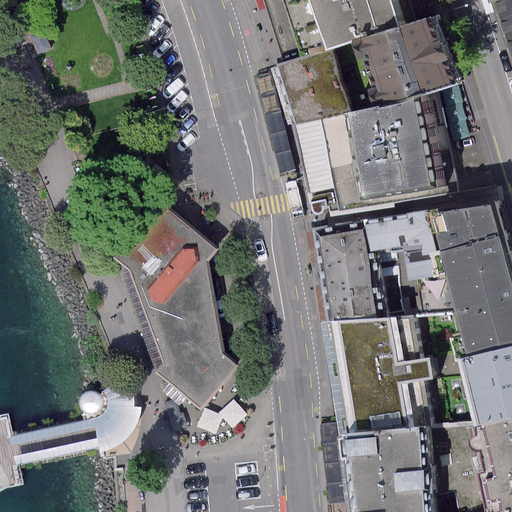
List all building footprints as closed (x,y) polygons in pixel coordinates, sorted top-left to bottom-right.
[(347,48),(333,0),(267,0),(288,66),(347,48)] [(412,0),(333,0),(347,48),(376,38),(420,24),(412,0)] [(420,24),(376,38),(395,105),(431,95),(463,85),(441,17),(420,24)] [(38,53),(52,47),(45,29),(31,34),(38,53)] [(304,128),(358,113),(395,105),(376,38),(347,48),(288,66),(297,96),(304,128)] [(395,105),(358,113),(378,206),(452,191),(431,95),(395,105)] [(378,206),(358,113),(304,128),(309,151),(320,201),(321,205),(327,204),(335,202),(337,210),(338,214),(378,206)] [(165,201),(119,256),(134,269),(168,362),(161,371),(206,408),(242,363),(227,351),(212,257),(221,247),(165,201)] [(444,216),(453,253),(444,255),(449,281),(458,277),(484,363),(511,355),(511,243),(502,206),(444,216)] [(415,283),(449,281),(444,255),(433,214),(320,230),(339,321),(356,416),(360,447),(366,511),(436,511),(432,431),(415,433),(406,388),(441,382),(437,361),(405,366),(398,321),(387,322),(378,255),(409,249),(415,283)] [(511,355),(484,363),(473,366),(489,434),(511,427),(511,355)] [(511,427),(489,434),(497,470),(505,469),(508,484),(501,488),(505,511),(511,510),(511,427)]
